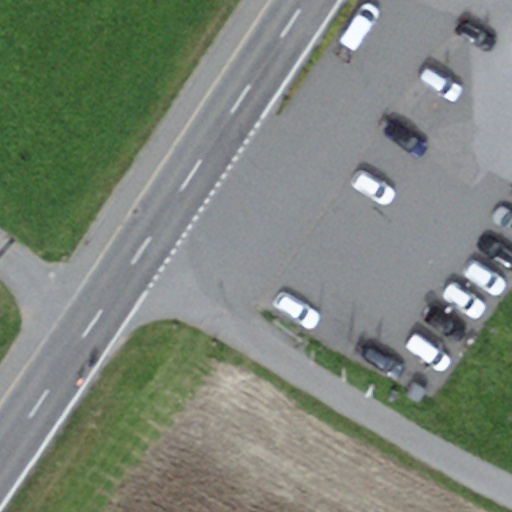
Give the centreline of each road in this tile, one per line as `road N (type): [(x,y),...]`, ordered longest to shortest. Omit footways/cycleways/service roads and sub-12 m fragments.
road 1 (track): [(511,487),(477,478),(129,260)]
road 2 (primary): [(302,0),(78,339)]
road 3 (primary): [(78,339),(0,450)]
